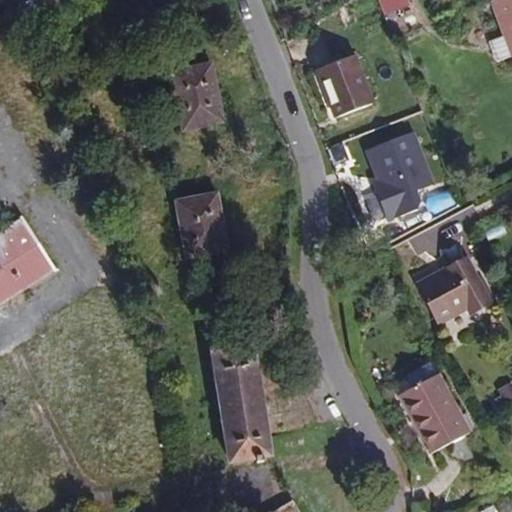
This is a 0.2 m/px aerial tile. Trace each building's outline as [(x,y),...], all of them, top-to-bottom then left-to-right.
[(6,0),(12,21),(55,7),(59,18),(76,12),(72,0),(6,0)] [(405,0),(377,0),(384,16),(408,6),(405,0)] [(511,0),(496,0),(491,2),(504,36),(511,56),(511,0)] [(495,62),(511,56),(504,36),(488,42),(495,62)] [(68,78),(83,69),(75,55),(59,64),(68,78)] [(318,70),(337,118),(372,104),(353,56),(318,70)] [(222,122),(210,65),(171,74),(183,131),(222,122)] [(414,192),(432,186),(412,133),(365,151),(376,181),(380,190),(375,192),(386,222),(416,211),(418,203),(414,192)] [(380,190),(376,181),(371,183),(375,192),(380,190)] [(223,232),(216,195),(176,203),(187,258),(215,252),(212,234),(223,232)] [(0,233),(0,304),(55,268),(23,219),(0,233)] [(227,250),(223,232),(212,234),(215,252),(227,250)] [(491,303),(467,259),(417,286),(438,325),(465,310),(468,315),(491,303)] [(253,347),(213,353),(231,462),(257,457),(257,463),(265,461),(264,456),(271,455),(253,347)] [(410,376),(414,384),(438,373),(434,364),(410,376)] [(399,395),(431,454),(469,433),(437,375),(399,395)] [(297,511),(292,503),(276,511),(297,511)]
